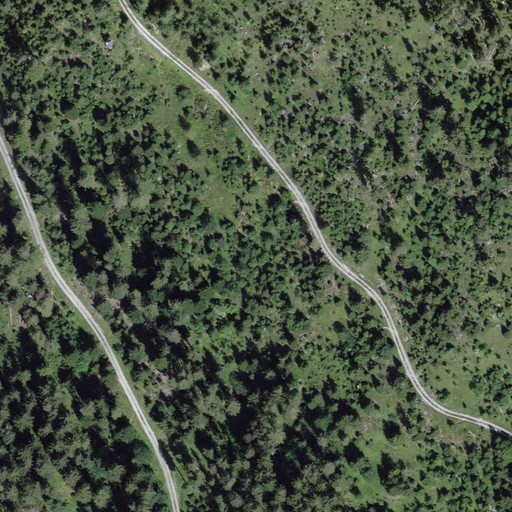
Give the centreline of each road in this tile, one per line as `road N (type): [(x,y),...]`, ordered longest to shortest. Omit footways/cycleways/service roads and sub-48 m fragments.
road 1 (track): [(122,0),(221,105),(300,200),(320,242),(375,298),(421,395),(444,413),(511,439)]
road 2 (track): [(173,511),(140,418),(38,240),(0,146)]
